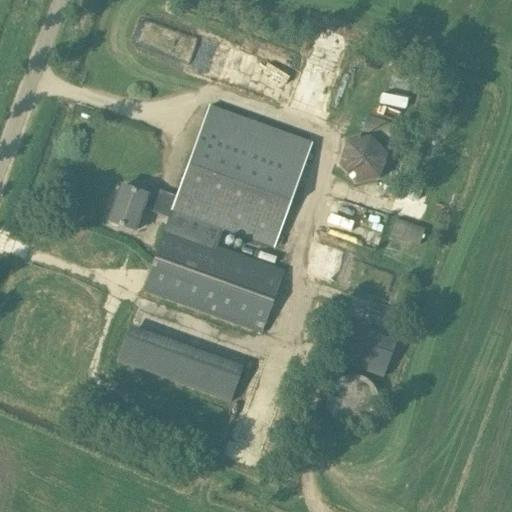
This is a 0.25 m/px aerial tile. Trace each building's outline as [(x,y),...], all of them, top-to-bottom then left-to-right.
[(176,197),(169,219),(142,293),(261,336),(284,272),(217,248),(223,231),(275,250),(313,144),(210,106),(176,197)] [(345,143),(338,167),(355,186),(380,181),(386,156),(370,138),(345,143)] [(411,178),(406,191),(404,198),(417,202),(424,183),(419,181),(411,178)] [(176,197),(145,186),(142,195),(121,188),(108,224),(133,234),(142,210),(169,219),(176,197)] [(396,220),(391,237),(419,246),(424,230),(396,220)] [(394,376),(406,341),(341,318),(329,353),(394,376)] [(120,366),(235,399),(246,361),(130,328),(120,366)] [(380,406),(380,400),(378,395),(375,390),(371,386),(366,382),(362,380),(357,379),(351,379),(346,380),(341,382),(337,384),(333,388),(330,393),(328,397),(327,402),(326,407),(327,411),(329,417),(331,422),(335,425),(339,429),(343,431),(348,432),(353,433),(359,432),(364,431),(368,429),(372,425),(375,422),(378,417),(380,411),(380,406)]
